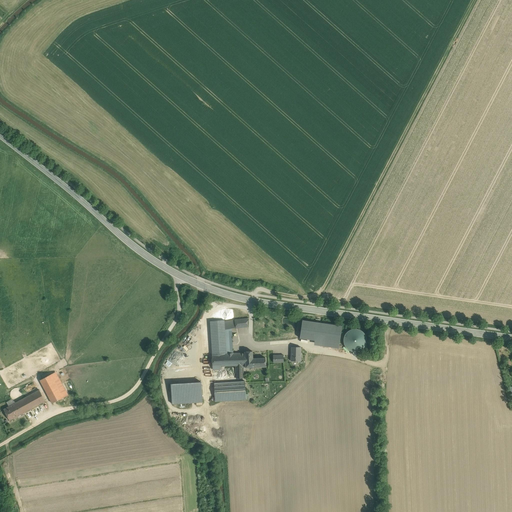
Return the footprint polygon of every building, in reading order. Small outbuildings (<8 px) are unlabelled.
[(248,318),(235,320),(236,328),(248,327),(248,319),(248,318)] [(224,320),(210,321),(212,355),(226,354),(225,336),(225,330),(224,321),(224,320)] [(235,320),(224,321),(225,330),(236,328),(235,320)] [(342,326),(303,320),(300,338),(315,341),(314,345),(338,349),(342,326)] [(341,348),(361,351),(365,332),(345,328),(341,348)] [(301,347),(291,347),(291,361),(300,361),(301,347)] [(266,358),(253,358),(252,351),(245,352),(245,354),(246,367),(266,367),(266,358)] [(212,355),(213,369),(221,369),(221,367),(222,366),(236,366),(236,378),(243,378),(243,367),(246,367),(245,354),(212,355)] [(65,390),(55,372),(51,374),(61,392),(65,390)] [(61,392),(51,374),(40,380),(52,403),(63,397),(61,392)] [(245,381),(214,383),(215,401),(246,399),(245,381)] [(171,384),(172,404),(203,402),(202,382),(171,384)] [(39,390),(16,403),(22,414),(45,401),(39,390)] [(16,403),(4,409),(10,421),(22,414),(16,403)]
